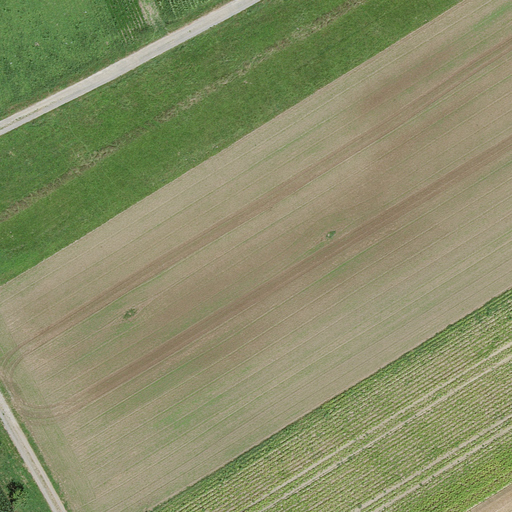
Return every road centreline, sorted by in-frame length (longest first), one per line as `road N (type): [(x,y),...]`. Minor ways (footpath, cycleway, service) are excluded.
road 1 (track): [(244,0),(0,126)]
road 2 (track): [(0,388),(68,511)]
